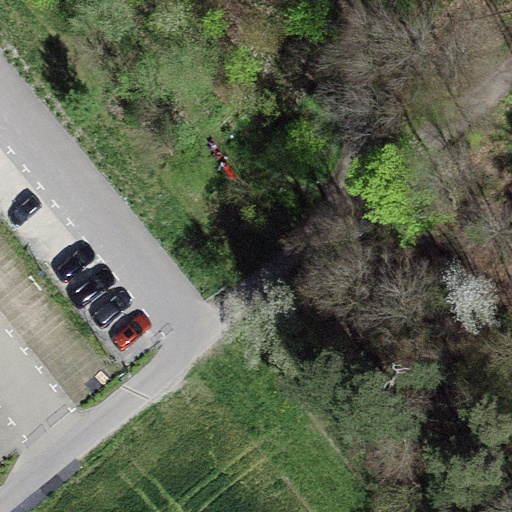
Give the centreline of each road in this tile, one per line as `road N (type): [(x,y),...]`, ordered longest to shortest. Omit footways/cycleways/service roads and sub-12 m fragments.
road 1 (track): [(511,73),(220,316)]
road 2 (unclassified): [(220,316),(0,499)]
road 3 (track): [(341,218),(362,59),(350,0)]
